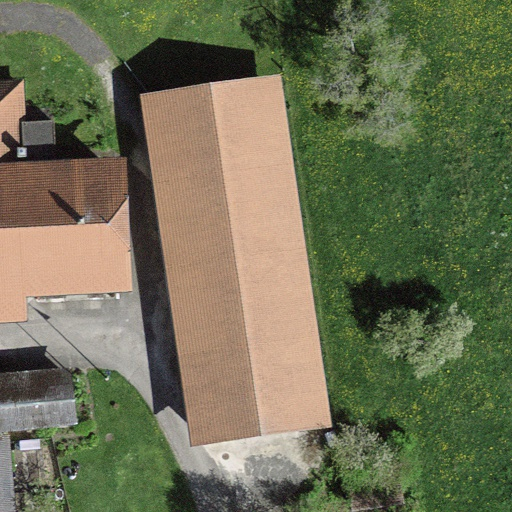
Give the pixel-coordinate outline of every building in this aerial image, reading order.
[(192,453),(332,433),(281,78),(141,98),(192,453)] [(25,123),(24,82),(0,83),(0,287),(26,287),(121,283),(117,169),(56,171),(54,122),(25,123)] [(0,430),(11,430),(77,425),(73,369),(0,374),(0,430)] [(0,511),(16,511),(11,430),(0,430),(0,511)] [(394,470),(345,477),(349,511),(351,511),(399,505),(394,470)]
